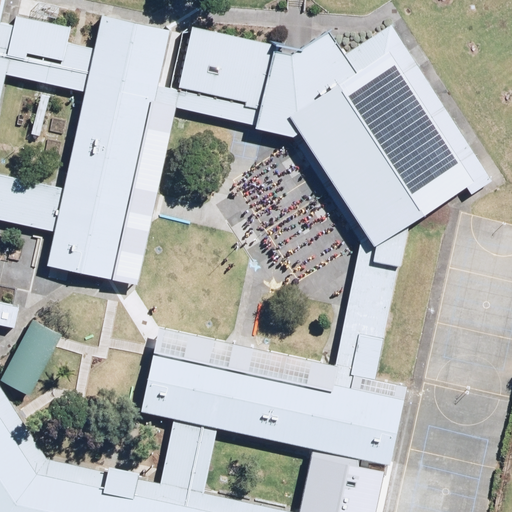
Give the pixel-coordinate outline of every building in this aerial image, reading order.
[(0,131),(27,23),(0,16),(0,511),(294,511),(53,462),(0,384),(0,131)] [(299,43),(189,22),(173,105),(283,126),(299,43)] [(124,285),(172,38),(107,26),(60,273),(124,285)] [(482,189),(391,57),(296,121),(386,254),(482,189)] [(2,376),(34,392),(63,332),(31,317),(2,376)] [(398,385),(153,339),(138,417),(383,464),(398,385)]
